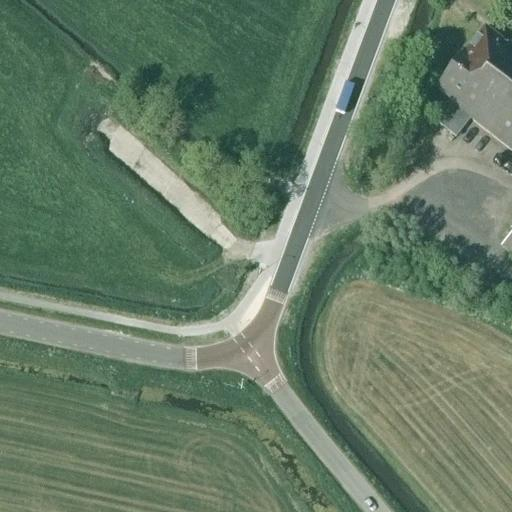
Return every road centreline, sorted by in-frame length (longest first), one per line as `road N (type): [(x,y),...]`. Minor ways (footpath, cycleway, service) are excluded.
road 1 (tertiary): [(250,352),(386,0)]
road 2 (tertiary): [(0,324),(182,359),(250,352)]
road 3 (tertiary): [(376,511),(250,352)]
